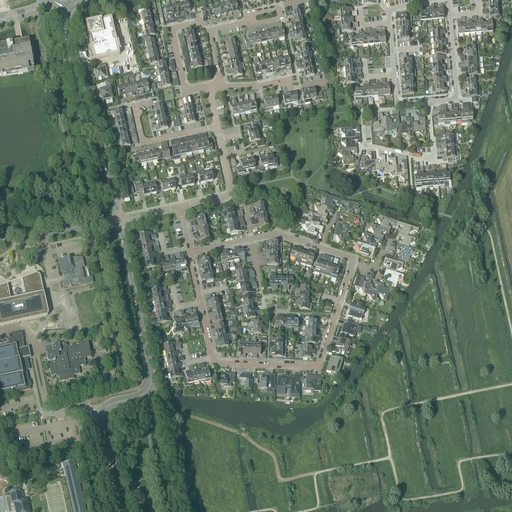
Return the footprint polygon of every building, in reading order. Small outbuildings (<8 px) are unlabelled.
[(238,12),(237,8),(240,8),(238,0),(237,0),(230,2),(230,4),(232,13),(238,12)] [(190,12),(188,3),(188,1),(184,2),(185,4),(182,5),(184,13),(190,12)] [(232,13),(230,4),(230,2),(224,3),(224,6),(226,14),(232,13)] [(224,6),(224,3),(218,4),(218,7),(220,16),(226,14),(224,6)] [(177,21),(179,21),(178,15),(176,6),(170,7),(172,16),(175,15),(176,19),(177,19),(177,21)] [(172,16),(170,7),(164,8),(166,17),(169,16),(170,21),(171,21),(173,20),(172,16)] [(215,20),(215,17),(214,17),(213,8),(207,9),(209,18),(211,18),(212,21),(213,20),(214,24),(216,23),(215,20)] [(150,12),(145,13),(144,10),(138,11),(138,14),(141,14),(142,20),(151,18),(150,12)] [(293,19),(302,17),(300,11),(285,14),(286,17),(292,16),(293,19)] [(499,17),(499,11),(490,12),(490,15),(486,15),(487,18),(495,18),(495,20),(497,21),(499,21),(500,20),(501,20),(501,19),(501,18),(500,17),(499,17)] [(90,28),(89,29),(90,36),(91,36),(94,46),(92,46),(95,57),(98,56),(99,58),(107,56),(106,55),(110,54),(110,56),(118,54),(115,42),(113,42),(112,39),(114,38),(112,31),(110,31),(110,27),(111,27),(110,20),(89,25),(90,28)] [(267,29),(266,29),(266,26),(263,26),(267,42),(273,41),(271,32),(268,33),(267,29)] [(354,29),(350,29),(350,26),(341,27),(338,27),(339,36),(344,36),(344,33),(354,32),(354,29)] [(153,36),(155,36),(154,29),(145,31),(146,37),(143,38),(144,41),(154,39),(153,36)] [(255,33),(254,30),(252,30),(253,36),(255,45),(261,44),(259,35),(256,36),(255,33)] [(196,38),(199,37),(197,31),(186,34),(187,40),(196,38)] [(307,38),(306,38),(305,35),(297,37),(294,37),(290,38),(291,40),(294,40),(297,40),(298,43),(301,42),(301,45),(310,43),(309,40),(309,39),(308,39),(308,38),(307,38)] [(252,46),(255,45),(253,36),(247,38),(248,40),(245,41),(247,50),(250,49),(252,46)] [(146,48),(155,46),(154,40),(145,42),(146,48)] [(0,77),(11,76),(34,72),(29,41),(23,42),(19,42),(16,43),(9,44),(0,45),(0,77)] [(199,43),(197,44),(188,46),(190,52),(198,50),(201,49),(199,43)] [(463,53),(476,52),(479,52),(478,44),(469,45),(469,47),(466,47),(467,50),(461,51),(461,53),(463,53)] [(283,59),(280,59),(280,57),(276,58),(277,60),(279,69),(285,68),(283,59)] [(202,67),(201,61),(192,63),(193,69),(189,70),(190,73),(198,71),(202,70),(202,67)] [(158,70),(167,68),(165,62),(162,63),(159,64),(157,64),(158,70)] [(244,69),(243,63),(240,64),(231,66),(232,72),(241,70),(244,69)] [(266,78),(268,78),(265,63),(259,64),(261,73),(264,72),(265,75),(266,78)] [(99,67),(99,70),(96,71),(97,78),(104,77),(105,78),(108,77),(105,66),(99,67)] [(242,76),(241,70),(232,72),(226,73),(227,76),(233,75),(234,78),(239,77),(239,80),(243,79),(242,76)] [(161,82),(169,80),(168,74),(159,76),(161,82)] [(111,92),(113,91),(111,81),(105,82),(107,89),(100,91),(101,94),(100,94),(100,98),(102,98),(102,101),(105,100),(105,101),(110,100),(109,99),(112,99),(111,92)] [(145,99),(143,92),(141,83),(135,84),(137,93),(140,93),(141,97),(142,97),(142,100),(145,99)] [(316,102),(317,101),(323,100),(321,93),(315,95),(314,89),(308,90),(310,100),(314,99),(316,102)] [(310,103),(310,100),(308,90),(301,92),(302,97),(300,98),(301,105),(310,103)] [(301,105),(300,98),(297,99),(295,93),(289,95),(291,104),(297,102),(298,105),(301,105)] [(251,112),(257,111),(253,94),(250,95),(251,98),(252,102),(249,103),(251,112)] [(287,105),(291,104),(289,95),(283,96),(284,101),(281,102),(282,109),(285,108),(286,108),(287,105)] [(282,109),(281,102),(278,103),(277,97),(270,99),(273,110),(273,111),(282,109)] [(183,107),(192,105),(190,99),(182,101),(183,107)] [(267,112),(273,110),(270,99),(264,100),(265,106),(262,106),(264,113),(267,112)] [(127,112),(131,111),(130,109),(114,112),(115,119),(124,117),(123,113),(127,112)] [(198,112),(201,112),(201,109),(197,110),(193,111),(184,113),(186,119),(194,117),(194,114),(198,113),(198,112)] [(387,136),(387,132),(385,117),(382,117),(382,114),(379,115),(379,121),(382,121),(383,125),(379,125),(379,122),(376,122),(376,119),(370,119),(371,127),(373,127),(374,133),(379,133),(383,136),(387,136)] [(400,135),(399,124),(398,116),(392,117),(392,120),(395,119),(396,123),(392,124),(392,121),(391,121),(390,120),(387,117),(385,117),(387,132),(392,132),(396,135),(400,135)] [(413,134),(419,133),(423,137),(426,136),(425,118),(418,118),(419,121),(422,121),(422,125),(418,125),(418,122),(412,123),(413,134)] [(412,123),(412,119),(405,119),(406,122),(409,122),(409,126),(405,127),(405,124),(399,124),(400,135),(406,134),(410,138),(413,138),(413,134),(412,123)] [(126,128),(126,125),(129,125),(129,124),(132,123),(131,121),(128,122),(125,122),(116,124),(118,130),(126,128)] [(253,126),(253,129),(248,130),(249,137),(259,135),(258,131),(260,129),(260,128),(259,122),(255,123),(252,123),(252,126),(253,126)] [(153,132),(168,129),(167,123),(158,125),(159,128),(156,128),(156,129),(153,129),(153,132)] [(360,134),(356,135),(353,135),(352,131),(356,131),(356,134),(360,133),(359,127),(340,129),(341,132),(345,136),(345,139),(360,138),(360,134)] [(131,136),(134,135),(134,133),(119,136),(120,142),(129,140),(128,137),(131,136)] [(261,139),(260,139),(259,135),(249,137),(251,143),(256,142),(258,148),(264,146),(263,140),(263,139),(262,139),(261,139)] [(204,139),(203,139),(202,136),(200,136),(203,151),(209,150),(209,152),(213,151),(211,143),(208,144),(207,141),(204,142),(204,139)] [(357,144),(360,144),(360,138),(345,139),(341,139),(341,143),(346,146),(346,149),(357,148),(356,145),(353,145),(353,141),(357,141),(357,144)] [(180,156),(178,147),(172,149),(172,152),(171,152),(172,161),(175,161),(174,158),(180,156)] [(354,165),(353,156),(350,156),(350,152),(354,152),(354,155),(357,155),(357,148),(346,149),(338,150),(338,154),(342,157),(343,166),(354,165)] [(172,161),(171,152),(169,152),(168,150),(162,151),(164,160),(170,159),(170,162),(172,161)] [(458,161),(457,152),(446,153),(446,156),(442,156),(443,160),(447,159),(448,162),(454,162),(458,161)] [(374,161),(374,153),(367,154),(368,157),(371,156),(371,160),(367,161),(367,158),(361,158),(360,169),(364,169),(367,168),(372,172),(375,172),(374,161)] [(268,168),(274,167),(275,168),(278,167),(276,160),(273,161),(272,155),(266,157),(268,166),(267,166),(268,168)] [(385,164),(385,156),(378,156),(379,159),(381,159),(382,163),(378,163),(378,160),(374,161),(375,172),(378,171),(382,175),(386,175),(386,174),(385,164)] [(263,167),(267,166),(268,166),(266,157),(259,158),(260,163),(257,164),(259,171),(260,174),(263,173),(263,170),(263,167)] [(259,171),(257,164),(254,165),(253,159),(247,161),(249,170),(255,169),(256,172),(259,171)] [(396,166),(395,159),(389,159),(389,162),(392,162),(393,166),(389,166),(388,163),(385,164),(386,174),(389,174),(393,178),(397,177),(396,166)] [(244,171),(249,170),(247,161),(240,162),(242,168),(236,169),(237,176),(243,174),(243,173),(244,172),(244,171)] [(396,166),(397,177),(400,177),(404,180),(408,180),(406,161),(400,162),(400,165),(403,165),(403,169),(399,169),(399,166),(396,166)] [(204,170),(207,182),(213,181),(212,175),(215,175),(213,168),(210,168),(211,171),(210,172),(209,169),(204,170)] [(200,184),(207,182),(204,170),(195,172),(196,179),(199,178),(200,184)] [(193,179),(196,179),(195,172),(191,173),(192,176),(186,177),(188,186),(194,185),(193,179)] [(186,177),(185,174),(179,176),(179,175),(176,176),(177,183),(180,182),(182,188),(188,186),(186,177)] [(175,184),(177,183),(176,176),(173,177),(166,179),(167,181),(169,190),(176,189),(175,184)] [(167,181),(161,182),(160,179),(157,180),(159,187),(162,186),(163,192),(169,190),(167,181)] [(156,188),(159,187),(157,180),(154,181),(148,182),(150,195),(157,193),(156,188)] [(148,182),(142,184),(141,182),(134,183),(136,193),(139,192),(140,191),(143,191),(144,196),(150,195),(148,182)] [(339,206),(341,200),(323,194),(322,198),(324,203),(323,206),(334,209),(335,206),(332,205),(333,201),(337,202),(336,205),(339,206)] [(358,210),(359,206),(341,200),(339,206),(342,207),(343,205),(347,206),(345,210),(342,209),(341,212),(352,215),(353,212),(358,210)] [(323,206),(316,203),(315,207),(317,212),(316,214),(316,215),(326,218),(327,215),(325,214),(326,210),(330,211),(329,214),(332,215),(334,209),(323,206)] [(227,217),(235,215),(234,212),(238,211),(237,209),(225,211),(227,217)] [(254,217),(266,215),(265,209),(257,211),(257,214),(253,215),(254,217)] [(316,215),(316,214),(309,212),(307,215),(308,215),(310,220),(309,223),(319,227),(319,226),(320,223),(317,222),(319,219),(322,220),(322,223),(325,224),(326,218),(316,215)] [(359,217),(352,215),(341,212),(340,218),(342,219),(343,216),(347,217),(346,221),(343,220),(342,223),(348,225),(352,226),(353,223),(358,221),(359,217)] [(206,222),(209,221),(208,215),(191,219),(191,222),(197,220),(198,223),(206,222)] [(395,228),(397,222),(379,216),(378,220),(381,225),(380,228),(379,228),(390,231),(391,228),(388,227),(389,223),(393,224),(392,227),(395,228)] [(236,224),(240,223),(243,222),(243,219),(228,223),(229,228),(237,227),(236,224)] [(253,229),(256,229),(268,226),(267,220),(259,222),(260,225),(253,226),(253,229)] [(207,227),(206,222),(198,223),(199,227),(195,228),(195,230),(207,227)] [(309,223),(305,222),(304,225),(307,230),(306,233),(316,237),(317,233),(314,232),(315,229),(319,230),(318,233),(321,234),(323,228),(319,226),(319,227),(309,223)] [(419,229),(415,228),(397,222),(395,228),(398,229),(399,226),(403,228),(401,231),(399,230),(398,234),(408,237),(409,234),(414,231),(418,233),(419,229)] [(343,243),(348,225),(342,223),(341,226),(344,227),(343,231),(339,229),(340,226),(337,225),(334,236),(337,237),(339,241),(339,242),(343,243)] [(379,228),(380,228),(372,225),(371,229),(373,233),(372,236),(382,240),(383,237),(381,236),(382,232),(386,233),(385,236),(388,237),(390,231),(379,228)] [(151,233),(146,234),(145,231),(139,232),(139,235),(137,236),(138,242),(141,241),(149,239),(148,236),(152,235),(151,233)] [(209,233),(201,235),(201,238),(197,239),(198,241),(210,239),(209,233)] [(372,236),(365,234),(363,237),(366,242),(365,245),(375,248),(376,245),(374,244),(375,240),(379,242),(378,245),(381,246),(382,240),(372,236)] [(415,239),(408,237),(398,234),(396,239),(399,240),(400,238),(403,239),(402,243),(399,242),(398,245),(408,248),(409,245),(414,243),(415,239)] [(365,245),(357,243),(356,246),(359,251),(358,254),(368,257),(369,254),(366,253),(368,249),(371,250),(370,253),(373,254),(375,248),(365,245)] [(140,253),(143,252),(151,251),(150,247),(156,246),(156,244),(154,244),(142,247),(139,247),(140,253)] [(416,251),(408,248),(398,245),(396,251),(399,252),(400,249),(404,250),(403,254),(400,253),(398,260),(408,263),(410,256),(415,254),(416,251)] [(295,259),(299,247),(297,246),(296,250),(292,249),(290,257),(295,259)] [(236,248),(239,260),(245,259),(243,251),(240,251),(239,247),(236,248)] [(300,264),(303,253),(300,252),(302,248),(299,247),(295,259),(296,259),(295,262),(300,264)] [(228,265),(228,262),(225,250),(223,251),(223,255),(220,256),(222,266),(228,265)] [(233,261),(232,253),(228,254),(227,250),(225,250),(228,262),(233,261)] [(305,265),(310,251),(308,250),(307,254),(303,253),(300,264),(305,265)] [(311,267),(312,264),(315,256),(311,255),(313,251),(310,251),(305,265),(311,267)] [(181,270),(180,270),(181,273),(188,272),(187,268),(186,268),(185,265),(186,265),(185,261),(185,262),(183,254),(180,255),(182,261),(179,262),(181,270)] [(146,264),(154,262),(153,259),(157,258),(156,255),(144,258),(146,264)] [(181,270),(179,262),(175,263),(174,256),(171,256),(172,259),(175,271),(180,270),(181,270)] [(320,262),(322,256),(319,256),(314,272),(319,274),(323,263),(320,262)] [(82,268),(85,267),(82,257),(80,258),(79,257),(76,258),(76,257),(73,258),(69,258),(66,258),(66,259),(63,260),(59,261),(61,272),(62,272),(62,276),(64,275),(65,281),(62,281),(63,287),(67,287),(68,288),(72,287),(72,286),(81,284),(82,286),(93,284),(92,277),(89,277),(90,278),(85,279),(82,268)] [(325,276),(331,258),(328,257),(326,264),(323,263),(319,274),(325,276)] [(198,266),(210,264),(209,258),(201,260),(202,263),(198,264),(198,266)] [(331,266),(333,258),(331,258),(325,276),(330,278),(334,267),(331,266)] [(396,274),(397,271),(402,268),(403,265),(385,259),(383,265),(386,266),(387,263),(391,264),(390,268),(387,267),(386,271),(396,274)] [(169,273),(168,265),(164,265),(163,261),(161,262),(163,274),(169,273)] [(149,269),(159,267),(158,264),(154,265),(154,262),(146,264),(143,264),(144,269),(144,270),(145,270),(145,271),(146,272),(147,272),(148,272),(148,271),(149,271),(149,270),(149,269)] [(336,279),(341,265),(338,264),(337,268),(334,267),(330,278),(336,279)] [(201,278),(213,275),(211,269),(203,271),(204,274),(200,275),(201,278)] [(238,279),(246,277),(246,274),(250,273),(249,270),(237,273),(238,279)] [(404,276),(396,274),(386,271),(384,276),(387,277),(388,275),(391,276),(390,280),(387,279),(386,282),(392,284),(391,288),(395,289),(398,282),(402,280),(404,276)] [(23,278),(21,279),(22,279),(26,297),(11,300),(7,284),(8,284),(8,283),(0,286),(0,326),(0,327),(1,327),(46,317),(47,316),(48,316),(48,315),(48,314),(48,313),(41,280),(40,277),(40,276),(40,275),(39,275),(39,274),(38,274),(37,273),(36,273),(35,274),(23,278)] [(367,295),(370,285),(372,277),(366,275),(365,278),(368,279),(367,283),(363,282),(364,279),(357,277),(354,287),(361,289),(363,294),(367,295)] [(241,290),(249,288),(248,285),(254,284),(254,281),(240,284),(241,290)] [(378,294),(381,284),(375,282),(374,285),(377,286),(376,290),(372,289),(373,286),(370,285),(367,295),(369,296),(372,301),(375,302),(378,294)] [(387,301),(391,288),(392,284),(386,282),(385,285),(388,285),(387,289),(383,288),(384,285),(381,284),(378,294),(381,295),(383,300),(387,301)] [(160,292),(166,290),(166,288),(152,291),(153,296),(161,295),(160,292)] [(163,303),(169,301),(168,299),(154,302),(155,307),(163,306),(163,303)] [(207,307),(219,305),(218,299),(210,301),(210,304),(206,305),(207,307)] [(252,304),(258,303),(258,300),(244,303),(245,309),(253,307),(252,304)] [(361,321),(365,309),(351,305),(349,310),(350,311),(348,316),(361,321)] [(165,314),(171,313),(170,310),(156,313),(158,319),(166,317),(165,314)] [(199,324),(198,324),(195,310),(193,311),(194,317),(191,318),(193,326),(193,329),(200,327),(199,324)] [(209,319),(221,316),(220,310),(212,312),(213,315),(209,316),(209,319)] [(256,319),(255,315),(262,314),(261,311),(258,312),(246,315),(248,321),(256,319)] [(191,318),(188,318),(187,314),(184,315),(187,327),(193,326),(191,318)] [(180,320),(176,321),(176,317),(173,317),(176,329),(182,328),(180,320)] [(315,321),(316,317),(309,317),(308,327),(320,327),(321,325),(316,325),(317,321),(315,321)] [(354,337),(358,326),(346,322),(345,326),(344,325),(341,333),(354,337)] [(225,323),(223,324),(215,326),(216,329),(212,330),(212,332),(224,330),(227,329),(225,323)] [(23,340),(24,340),(22,332),(19,333),(18,332),(9,335),(9,338),(2,339),(3,342),(0,343),(0,392),(14,390),(15,393),(31,390),(30,386),(31,386),(30,381),(29,381),(27,370),(30,370),(28,359),(27,357),(26,352),(25,348),(23,340)] [(227,341),(230,340),(229,335),(226,336),(226,335),(218,337),(218,340),(214,341),(215,344),(227,341)] [(350,347),(351,343),(339,339),(336,347),(334,346),(332,352),(338,354),(339,352),(347,354),(349,347),(350,347)] [(84,359),(91,357),(88,343),(67,347),(66,344),(52,347),(53,352),(51,354),(46,355),(51,377),(56,376),(59,378),(60,382),(74,379),(73,376),(80,374),(79,369),(78,368),(79,367),(86,366),(84,359)] [(172,347),(176,346),(176,343),(164,346),(165,351),(173,350),(172,347)] [(175,358),(179,357),(178,354),(166,357),(167,363),(175,361),(175,358)] [(338,375),(342,361),(331,357),(329,361),(330,361),(330,364),(329,364),(326,371),(338,375)] [(177,369),(181,368),(181,366),(169,368),(170,374),(178,372),(177,369)] [(212,373),(209,373),(208,367),(205,368),(206,372),(203,373),(205,381),(205,384),(211,382),(211,381),(214,380),(212,373)] [(203,373),(200,373),(199,369),(197,370),(199,382),(205,381),(203,373)] [(183,377),(183,375),(179,375),(178,372),(170,374),(171,380),(172,383),(176,382),(175,379),(183,377)] [(192,375),(189,376),(188,372),(185,372),(188,384),(194,383),(192,375)] [(234,385),(235,374),(227,374),(227,376),(220,375),(220,386),(223,386),(223,388),(231,388),(231,385),(234,385)] [(250,378),(251,375),(240,374),(240,379),(246,379),(245,386),(244,386),(244,389),(251,390),(252,384),(255,384),(255,378),(250,378)] [(274,390),(275,377),(270,377),(270,376),(261,375),(261,380),(260,380),(259,389),(267,389),(267,391),(271,392),(272,390),(274,390)] [(299,398),(300,376),(295,376),(295,380),(292,380),(292,378),(280,377),(280,378),(278,378),(277,394),(284,395),(285,389),(290,389),(290,397),(299,398)] [(312,378),(312,377),(306,376),(306,384),(306,390),(313,391),(313,392),(320,392),(321,377),(316,377),(313,377),(313,378),(312,378)] [(84,511),(74,463),(66,465),(69,477),(68,477),(75,511),(84,511)] [(30,511),(27,500),(22,501),(22,498),(20,489),(8,491),(9,494),(10,494),(11,495),(13,503),(14,503),(16,511),(30,511)]
